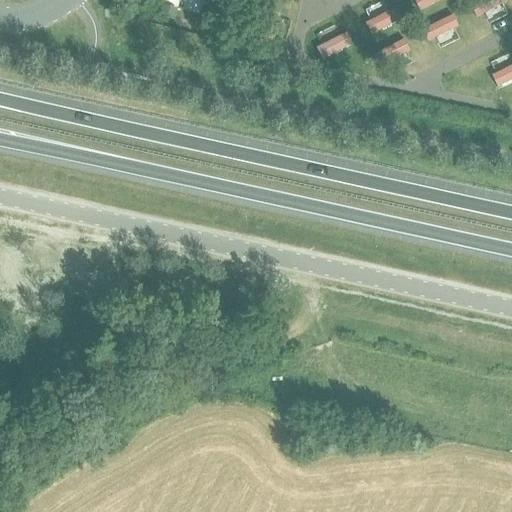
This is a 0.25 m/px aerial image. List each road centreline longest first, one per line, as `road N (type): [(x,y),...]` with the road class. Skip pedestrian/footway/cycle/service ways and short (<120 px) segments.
road 1 (trunk): [(511,213),(0,99)]
road 2 (unclassified): [(0,195),(511,308)]
road 3 (trunk): [(0,140),(511,249)]
